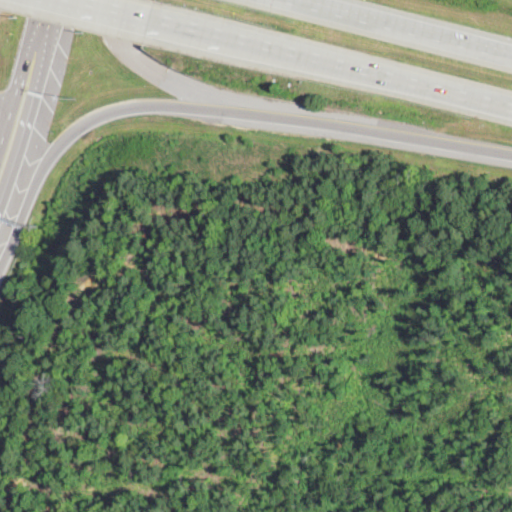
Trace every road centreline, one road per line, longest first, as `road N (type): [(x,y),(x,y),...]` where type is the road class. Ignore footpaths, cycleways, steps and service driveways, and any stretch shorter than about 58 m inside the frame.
road 1 (motorway): [(0,269),(55,151),(114,111),(252,115),(511,154)]
road 2 (motorway): [(166,22),(511,110)]
road 3 (motorway): [(511,54),(291,0)]
road 4 (secondary): [(0,204),(51,9)]
road 5 (secondary): [(51,9),(6,130)]
